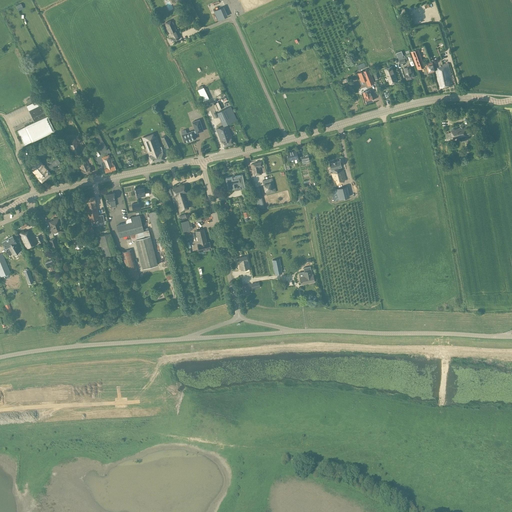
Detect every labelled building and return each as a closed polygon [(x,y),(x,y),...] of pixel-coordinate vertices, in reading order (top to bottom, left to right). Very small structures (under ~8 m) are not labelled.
[(20,3),(15,5),(17,11),(23,8),(20,3)] [(223,7),(214,11),(218,20),(227,16),(223,7)] [(170,42),(180,38),(172,22),(166,25),(172,37),(169,39),(170,42)] [(418,49),(411,52),(418,69),(425,67),(418,49)] [(403,55),(398,57),(399,60),(401,64),(406,62),(408,61),(407,57),(404,58),(403,55)] [(435,71),(432,61),(426,63),(429,73),(435,71)] [(436,70),(436,72),(438,81),(440,87),(453,85),(449,68),(448,63),(442,64),(443,66),(438,67),(438,69),(436,70)] [(406,75),(407,79),(414,76),(413,73),(411,66),(404,68),(406,75)] [(374,82),(368,68),(358,73),(360,78),(364,76),(367,85),(374,82)] [(385,70),(386,73),(390,83),(397,81),(394,70),(391,71),(389,68),(385,70)] [(203,86),(197,89),(202,101),(208,98),(203,86)] [(370,90),(363,92),(364,97),(366,102),(373,100),(371,95),(370,90)] [(26,100),(27,103),(32,100),(37,98),(34,94),(30,96),(29,96),(30,98),(26,100)] [(38,120),(24,126),(25,127),(17,130),(22,141),(24,145),(55,130),(42,104),(29,110),(32,118),(36,116),(38,120)] [(223,110),(217,112),(224,126),(237,120),(231,106),(223,110)] [(203,131),(199,119),(192,122),(195,131),(194,132),(193,132),(187,134),(185,131),(181,132),(182,135),(182,136),(184,143),(196,138),(194,133),(196,132),(196,133),(203,131)] [(460,128),(451,130),(452,132),(453,138),(467,135),(466,130),(465,127),(464,127),(463,125),(460,125),(460,128)] [(227,126),(217,129),(223,146),(233,143),(227,126)] [(166,135),(162,138),(167,148),(171,146),(166,135)] [(160,147),(156,137),(144,141),(148,153),(149,155),(149,156),(150,162),(164,159),(162,150),(161,146),(160,147)] [(81,151),(76,142),(67,146),(70,153),(73,152),(74,155),(75,157),(80,154),(79,152),(81,152),(81,151)] [(107,149),(102,142),(96,145),(100,152),(107,149)] [(287,153),(289,160),(298,158),(297,154),(300,154),(299,150),(296,150),(287,153)] [(114,165),(113,165),(109,155),(106,156),(107,160),(103,161),(105,168),(104,168),(106,173),(116,169),(114,165)] [(48,166),(51,170),(60,162),(57,158),(51,163),(51,164),(48,166)] [(28,166),(33,172),(38,177),(42,181),(51,174),(47,169),(42,164),(39,161),(35,159),(28,166)] [(92,172),(90,167),(89,167),(87,161),(83,163),(81,160),(78,162),(82,170),(83,175),(92,172)] [(329,163),(331,169),(332,172),(331,173),(335,186),(341,184),(341,182),(343,182),(344,180),(345,179),(343,170),(341,170),(341,166),(339,160),(329,163)] [(253,173),(254,176),(258,175),(261,174),(259,167),(262,166),(261,162),(251,164),(253,173)] [(225,178),(228,189),(234,188),(234,189),(240,188),(245,187),(242,174),(225,178)] [(276,192),(272,178),(262,180),(266,194),(276,192)] [(190,205),(188,198),(187,196),(184,185),(172,188),(171,187),(167,188),(169,194),(174,192),(175,196),(180,212),(184,211),(184,210),(189,208),(189,206),(190,205)] [(347,186),(336,189),(331,190),(333,201),(349,197),(347,186)] [(135,189),(137,195),(137,198),(145,196),(145,193),(149,192),(148,189),(144,190),(144,187),(135,189)] [(114,193),(106,194),(107,201),(110,201),(111,207),(116,206),(115,200),(114,193)] [(87,207),(83,208),(83,212),(87,211),(89,221),(97,220),(98,223),(104,222),(103,214),(99,215),(96,202),(95,202),(94,196),(85,198),(87,207)] [(264,207),(262,202),(261,202),(260,196),(256,197),(259,208),(264,207)] [(227,201),(224,202),(227,215),(231,213),(230,211),(232,210),(231,208),(229,208),(227,201)] [(148,211),(146,212),(146,213),(148,219),(149,223),(151,223),(155,238),(164,236),(157,210),(149,212),(148,211)] [(120,237),(130,234),(132,240),(136,239),(143,269),(158,265),(149,229),(143,231),(139,215),(130,218),(131,222),(117,225),(120,237)] [(64,231),(59,217),(54,219),(54,220),(49,222),(51,228),(52,233),(58,231),(58,233),(64,231)] [(185,220),(181,221),(183,231),(188,230),(192,229),(190,219),(185,220)] [(26,223),(14,228),(16,232),(18,231),(17,229),(21,227),(22,228),(24,227),(25,226),(26,225),(26,223)] [(94,232),(92,224),(77,227),(78,230),(83,229),(85,234),(94,232)] [(203,229),(196,231),(197,237),(196,237),(196,240),(198,240),(199,244),(197,244),(199,251),(211,248),(209,241),(206,242),(203,229)] [(28,230),(24,231),(23,230),(19,232),(26,249),(37,244),(31,231),(29,231),(28,230)] [(79,242),(78,237),(75,238),(74,235),(73,232),(70,232),(70,236),(71,236),(73,242),(75,242),(75,243),(79,242)] [(110,232),(98,236),(104,256),(105,258),(109,257),(108,255),(116,252),(110,232)] [(19,250),(13,236),(3,241),(6,247),(8,246),(12,254),(19,250)] [(132,249),(121,252),(129,280),(139,277),(132,249)] [(0,254),(0,274),(1,276),(10,272),(3,253),(0,254)] [(247,256),(238,258),(239,262),(241,270),(249,268),(248,260),(247,256)] [(275,274),(282,273),(279,258),(272,260),(275,274)] [(299,277),(301,284),(314,282),(313,274),(312,274),(311,270),(310,266),(304,268),(304,271),(303,272),(304,276),(299,277)] [(7,313),(12,311),(9,302),(3,304),(7,313)]
